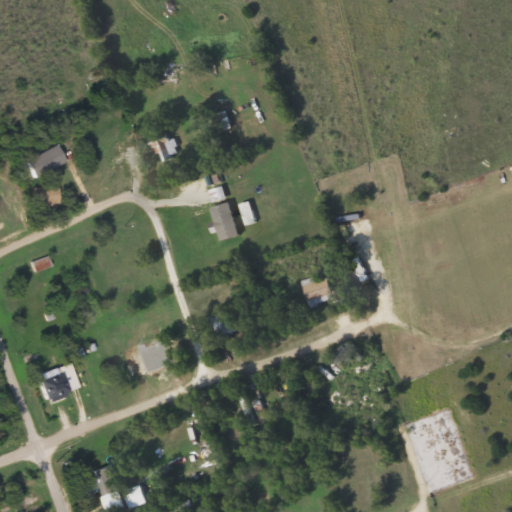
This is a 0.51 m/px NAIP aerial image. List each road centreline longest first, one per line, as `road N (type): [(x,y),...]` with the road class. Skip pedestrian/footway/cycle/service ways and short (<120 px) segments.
road 1 (residential): [(0,459),(357,323)]
road 2 (residential): [(221,374),(137,191)]
road 3 (residential): [(72,511),(0,325)]
road 4 (residential): [(0,249),(137,191)]
